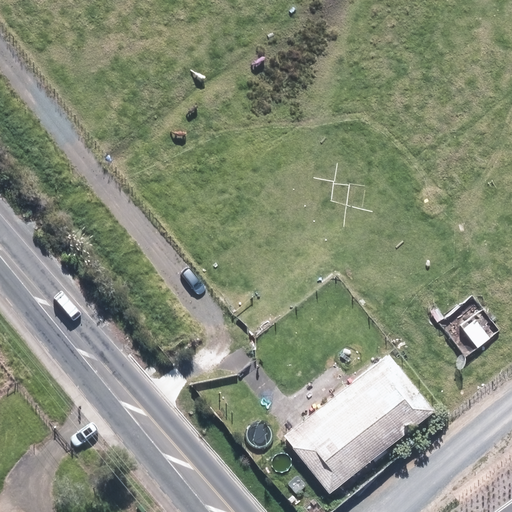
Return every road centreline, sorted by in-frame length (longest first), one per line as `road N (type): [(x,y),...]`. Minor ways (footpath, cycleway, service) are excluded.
road 1 (secondary): [(211,511),(0,254)]
road 2 (track): [(44,511),(48,455),(116,396)]
